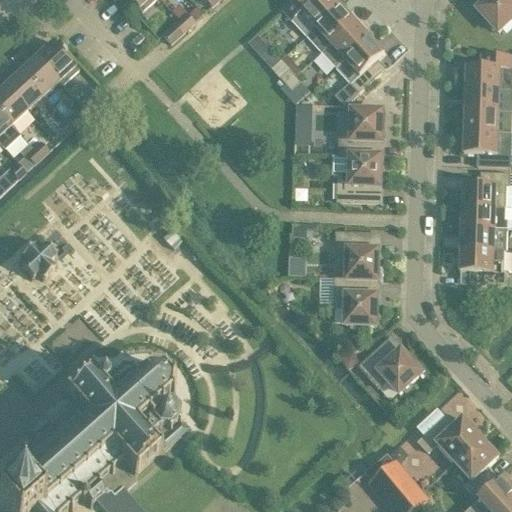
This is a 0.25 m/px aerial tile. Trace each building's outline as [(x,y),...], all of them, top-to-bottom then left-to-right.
[(127,0),(142,15),(158,0),(127,0)] [(219,3),(216,0),(204,0),(204,1),(212,10),(219,3)] [(315,0),(299,0),(290,8),(284,14),(307,39),(341,8),(334,0),(316,0),(315,0)] [(511,0),(492,0),(479,12),(490,23),(487,25),(494,33),(496,31),(500,35),(511,23),(511,0)] [(341,8),(307,39),(321,56),(356,24),(341,8)] [(179,23),(188,32),(195,25),(187,16),(179,23)] [(188,32),(179,23),(163,38),(171,47),(188,32)] [(356,24),(321,56),(336,72),(337,71),(371,39),(356,24)] [(371,39),(337,71),(360,96),(387,72),(379,63),(386,56),(371,39)] [(53,44),(37,59),(59,85),(62,88),(79,73),(53,44)] [(511,58),(482,57),(482,69),(468,69),(467,91),(511,92),(511,58)] [(59,85),(37,59),(21,74),(44,99),(59,85)] [(287,87),(297,79),(302,74),(287,59),(273,72),(287,87)] [(44,99),(21,74),(5,89),(28,114),(44,99)] [(297,79),(287,87),(281,93),(296,108),(310,94),(302,85),(297,79)] [(5,89),(0,92),(0,115),(12,128),(28,114),(5,89)] [(511,92),(467,91),(466,113),(511,114),(511,92)] [(90,117),(97,110),(89,101),(81,108),(90,117)] [(341,132),(340,159),(352,160),(352,159),(382,160),(384,114),(379,114),(379,111),(369,111),(369,114),(353,113),(353,132),(341,132)] [(511,114),(466,113),(466,134),(511,135),(511,114)] [(20,139),(11,129),(12,128),(0,115),(0,148),(5,153),(20,139)] [(73,116),(65,123),(74,132),(81,125),(73,116)] [(74,132),(65,123),(58,129),(66,138),(74,132)] [(511,135),(466,134),(465,157),(479,157),(478,169),(511,170),(511,155),(511,135)] [(41,145),(34,152),(42,161),(49,154),(41,145)] [(42,161),(34,152),(26,159),(35,168),(42,161)] [(340,159),(333,158),(333,177),(340,177),(339,204),(381,206),(382,160),(352,159),(352,160),(340,159)] [(19,183),(26,176),(18,166),(10,173),(19,183)] [(497,211),(506,211),(507,189),(510,189),(511,176),(482,175),(481,187),(464,187),(463,209),(497,210),(497,211)] [(463,209),(463,231),(506,232),(506,211),(497,211),(497,210),(463,209)] [(293,240),(308,240),(308,229),(293,228),(293,240)] [(463,231),(462,253),(495,253),(505,253),(506,232),(463,231)] [(172,232),(163,241),(174,252),(183,243),(172,232)] [(63,235),(48,246),(57,257),(72,246),(63,235)] [(348,282),(378,283),(380,238),(338,236),(337,264),(348,264),(348,282)] [(57,261),(57,259),(54,259),(46,250),(46,247),(43,247),(43,250),(39,255),(34,250),(34,247),(32,247),(32,250),(23,258),(20,258),(20,260),(24,261),(28,265),(23,269),(20,269),(20,272),(23,272),(31,281),(31,284),(33,284),(33,281),(38,276),(42,280),(42,284),(45,284),(45,280),(54,272),(57,272),(57,270),(53,270),(49,265),(54,261),(57,261)] [(495,253),(462,253),(461,275),(473,275),(472,288),(507,289),(508,276),(504,276),(505,253),(495,253)] [(291,259),(291,276),(307,277),(308,260),(291,259)] [(322,303),(334,304),(335,280),(322,279),(322,303)] [(348,282),(336,281),(336,309),(347,309),(346,328),(351,328),(351,332),(361,332),(361,329),(377,329),(378,283),(348,282)] [(411,387),(423,376),(391,342),(361,370),(379,390),(387,383),(400,397),(404,393),(406,396),(413,389),(411,387)] [(347,374),(350,372),(361,367),(354,353),(341,360),(347,374)] [(73,511),(72,510),(81,502),(83,504),(88,504),(90,507),(90,511),(93,511),(93,506),(98,502),(106,511),(138,511),(122,493),(124,491),(127,494),(136,485),(134,482),(135,480),(137,480),(138,475),(159,457),(163,458),(164,455),(188,434),(181,425),(181,424),(178,424),(179,415),(182,414),(181,411),(177,412),(173,407),(175,404),(173,403),(175,397),(171,395),(172,386),(177,384),(176,381),(171,382),(164,374),(166,370),(163,369),(160,373),(151,372),(150,368),(146,369),(147,374),(140,381),(137,377),(136,378),(132,373),(133,371),(131,369),(129,372),(124,372),(122,368),(120,370),(121,373),(115,378),(113,375),(111,377),(113,380),(110,383),(106,380),(101,380),(97,383),(92,378),(93,373),(90,373),(89,378),(68,397),(64,397),(63,399),(68,399),(78,411),(66,422),(63,418),(61,421),(63,424),(58,429),(57,430),(53,433),(50,430),(49,431),(45,427),(45,423),(43,423),(42,427),(31,437),(28,437),(27,439),(31,439),(34,443),(33,444),(36,448),(26,457),(23,454),(20,457),(23,460),(11,470),(9,467),(6,469),(9,473),(3,478),(0,476),(0,479),(2,481),(2,487),(0,487),(0,489),(3,489),(7,493),(5,494),(5,499),(6,500),(0,505),(0,510),(1,511),(73,511)] [(455,465),(482,441),(481,439),(482,438),(475,430),(474,431),(464,421),(450,435),(441,426),(420,445),(429,455),(439,447),(455,465)] [(483,442),(482,441),(455,465),(472,483),(466,489),(475,499),(494,483),(485,473),(500,460),(490,450),(491,449),(484,441),(483,442)] [(391,458),(399,467),(409,458),(401,450),(391,458)] [(397,467),(381,479),(372,487),(392,511),(418,511),(428,504),(397,467)] [(511,511),(511,487),(510,485),(505,480),(470,511),(511,511)]
